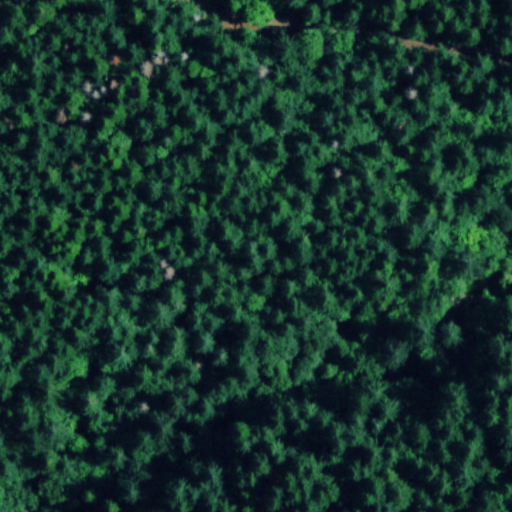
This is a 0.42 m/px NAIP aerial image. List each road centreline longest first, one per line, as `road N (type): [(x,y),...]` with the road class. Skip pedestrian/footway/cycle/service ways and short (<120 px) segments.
road 1 (track): [(511,66),(337,14),(189,22),(127,37)]
road 2 (track): [(127,37),(0,72)]
